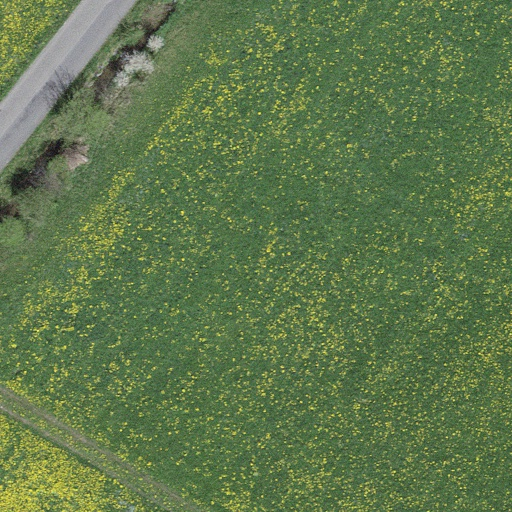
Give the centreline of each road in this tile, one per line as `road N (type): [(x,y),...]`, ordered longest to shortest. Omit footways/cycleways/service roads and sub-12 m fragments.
road 1 (track): [(168,511),(0,408)]
road 2 (unclassified): [(0,148),(113,0)]
